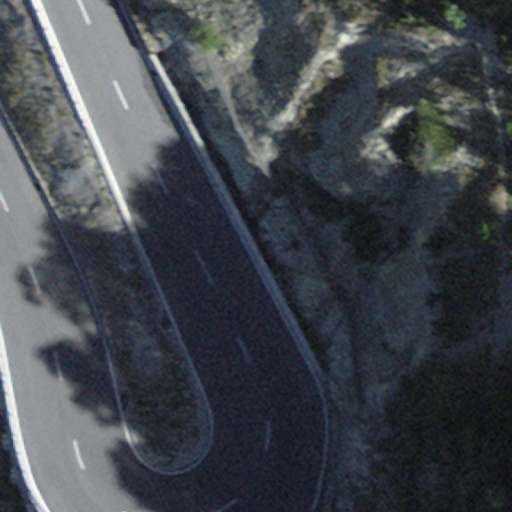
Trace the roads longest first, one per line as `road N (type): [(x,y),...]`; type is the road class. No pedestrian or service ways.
road 1 (tertiary): [(241,511),(271,464),(256,380),(74,0)]
road 2 (tertiary): [(0,205),(34,272),(76,442),(115,511)]
